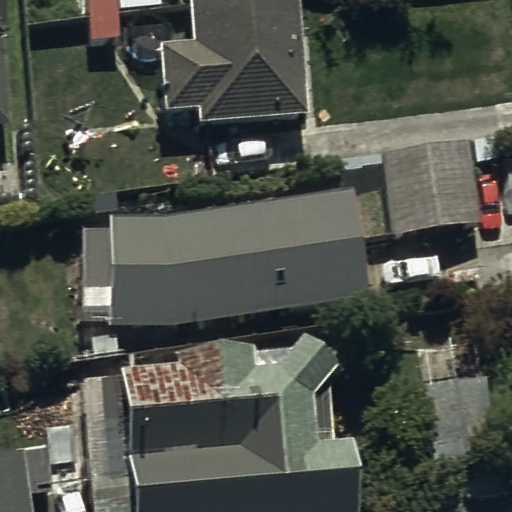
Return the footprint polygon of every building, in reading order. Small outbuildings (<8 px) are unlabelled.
[(0,0),(0,123),(12,122),(0,0)] [(155,0),(81,0),(84,50),(114,49),(112,24),(156,22),(155,0)] [(180,0),(185,56),(151,59),(156,130),(190,127),(191,139),(300,132),(291,0),(180,0)] [(464,153),(376,164),(386,251),(406,249),(411,293),(450,288),(444,238),(474,234),(464,153)] [(158,232),(102,232),(101,265),(76,265),(75,328),(105,328),(104,339),(164,340),(361,314),(346,205),(158,232)] [(247,389),(246,369),(76,392),(84,492),(85,511),(349,511),(347,462),(326,464),(322,401),(330,389),(294,359),(268,389),(247,389)] [(0,511),(24,511),(18,465),(0,467),(0,511)]
